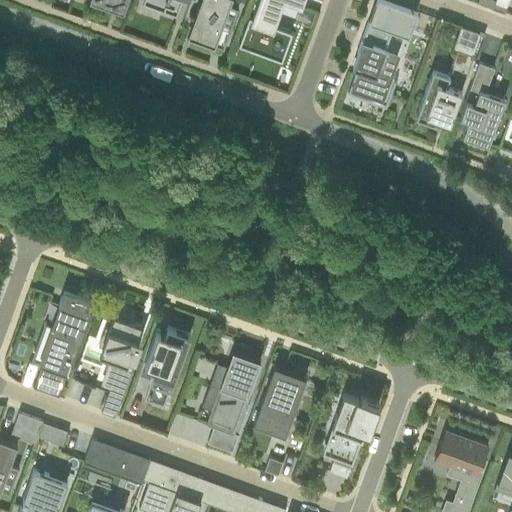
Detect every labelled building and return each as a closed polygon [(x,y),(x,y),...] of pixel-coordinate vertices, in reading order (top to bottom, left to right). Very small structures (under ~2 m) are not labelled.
[(89,0),(122,12),(126,0),(89,0)] [(148,0),(164,5),(162,10),(176,15),(180,0),(148,0)] [(198,0),(192,18),(186,35),(213,45),(219,29),(229,32),(238,8),(225,3),(226,0),(198,0)] [(257,0),(251,18),(248,17),(238,45),(281,60),(291,32),(274,26),(282,0),(286,0),(291,2),(291,3),(300,6),(301,5),(300,4),(301,0),(257,0)] [(357,68),(347,94),(386,108),(398,74),(392,71),(397,57),(383,52),(384,48),(392,28),(407,33),(406,35),(408,35),(413,20),(417,10),(388,0),(375,0),(356,53),(361,55),(357,68)] [(494,0),(492,8),(503,12),(507,0),(494,0)] [(472,53),(479,32),(461,27),(454,47),(472,53)] [(440,118),(448,121),(472,55),(456,49),(447,73),(432,68),(415,115),(438,124),(440,118)] [(459,115),(460,116),(468,118),(462,135),(487,144),(504,98),(485,91),(494,67),(478,62),(459,115)] [(61,296),(58,304),(62,306),(33,386),(58,395),(66,373),(90,307),(85,306),(85,305),(87,297),(68,290),(67,290),(66,291),(67,292),(65,298),(61,296)] [(114,373),(109,387),(100,410),(114,415),(138,349),(132,347),(140,324),(132,321),(134,314),(119,309),(117,316),(113,314),(108,327),(104,326),(97,345),(101,347),(98,355),(108,359),(105,369),(114,373)] [(156,329),(138,377),(139,378),(141,373),(153,377),(151,382),(144,401),(163,408),(189,334),(167,326),(165,332),(156,329)] [(201,404),(201,406),(210,409),(205,423),(212,426),(207,442),(231,451),(248,403),(244,402),(259,360),(232,350),(226,366),(216,363),(216,364),(226,367),(211,408),(201,404)] [(305,376),(275,366),(273,365),(252,423),(254,423),(255,422),(282,432),(282,433),(284,434),(305,376)] [(321,452),(334,456),(329,470),(346,476),(360,436),(357,435),(359,429),(368,432),(378,403),(360,397),(359,399),(343,393),(321,452)] [(18,411),(10,434),(34,443),(42,420),(18,411)] [(42,422),(37,436),(48,440),(53,426),(42,422)] [(447,511),(466,511),(485,459),(482,458),(487,443),(444,427),(433,459),(449,464),(446,474),(460,478),(447,511)] [(91,437),(82,461),(117,474),(126,450),(91,437)] [(9,464),(16,444),(0,438),(0,489),(9,493),(18,467),(9,464)] [(511,452),(507,451),(493,488),(495,489),(496,488),(511,493),(511,452)] [(277,475),(282,462),(268,457),(264,470),(277,475)] [(167,511),(183,471),(171,466),(164,486),(148,480),(138,507),(152,511),(167,511)] [(32,470),(16,511),(55,511),(66,482),(32,470)] [(167,511),(194,511),(199,499),(188,495),(195,475),(183,471),(167,511)] [(244,511),(251,495),(237,490),(230,510),(234,511),(244,511)] [(244,511),(259,511),(264,500),(251,495),(244,511)] [(123,511),(124,511),(91,500),(86,511),(123,511)]
